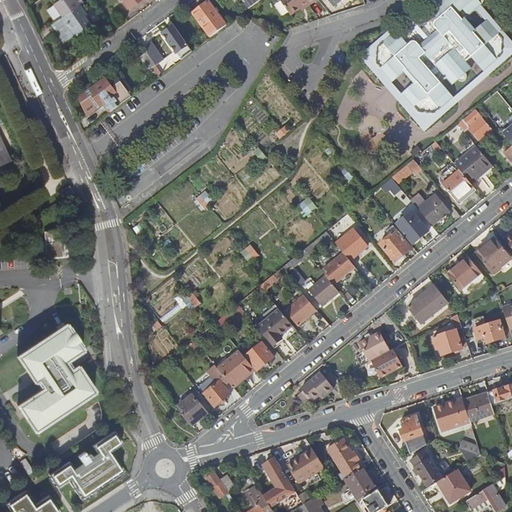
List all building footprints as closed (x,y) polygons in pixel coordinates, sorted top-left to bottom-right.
[(59,0),(60,0),(55,4),(64,16),(81,4),(85,2),(83,0),(59,0)] [(121,0),(127,8),(130,6),(131,8),(142,0),(121,0)] [(240,0),(248,10),(261,0),(240,0)] [(317,0),(316,0),(279,0),(290,16),(300,9),(306,5),(307,7),(317,0)] [(434,0),(428,6),(434,12),(421,23),(414,30),(403,39),(397,32),(395,34),(391,31),(384,37),(386,40),(377,47),(379,49),(378,50),(377,51),(376,53),(376,55),(376,57),(376,58),(377,59),(377,60),(378,61),(376,63),(384,71),(381,74),(388,81),(390,79),(392,81),(404,71),(406,69),(417,81),(415,83),(403,94),(405,97),(403,99),(410,106),(412,104),(419,112),(421,111),(422,111),(425,113),(426,113),(427,114),(428,114),(429,113),(430,113),(431,113),(432,112),(433,111),(435,113),(443,106),(445,108),(453,101),(451,99),(454,97),(442,82),(447,78),(452,84),(459,78),(460,79),(461,79),(462,79),(463,79),(464,79),(465,78),(465,77),(466,76),(466,74),(465,74),(464,73),(471,68),(466,61),(471,56),(483,71),(487,68),(489,70),(496,64),(494,62),(502,54),(501,52),(501,51),(502,50),(503,49),(504,48),(504,46),(504,45),(503,44),(503,42),(502,41),(504,39),(497,30),(499,28),(493,21),(491,22),(488,19),(474,31),(463,19),(478,7),(482,3),(483,2),(484,1),(484,0),(434,0)] [(202,25),(211,37),(226,26),(209,1),(192,13),(199,22),(202,25)] [(64,16),(52,25),(57,33),(55,34),(63,45),(76,36),(78,34),(77,32),(83,27),(86,31),(93,26),(86,16),(88,14),(81,4),(64,16)] [(408,23),(414,30),(421,23),(415,17),(408,23)] [(188,46),(174,26),(163,34),(177,54),(188,46)] [(78,34),(76,36),(77,37),(86,31),(83,27),(77,32),(78,34)] [(152,42),(145,48),(157,65),(164,60),(152,42)] [(162,74),(147,53),(140,58),(149,71),(152,69),(158,78),(162,74)] [(406,69),(404,71),(415,83),(417,81),(406,69)] [(104,104),(111,113),(131,97),(120,81),(112,88),(105,79),(80,97),(89,115),(104,104)] [(482,119),(469,130),(478,141),(491,131),(482,119)] [(0,166),(11,161),(0,136),(0,166)] [(437,142),(430,147),(436,155),(443,150),(437,142)] [(478,148),(456,166),(460,171),(472,185),(481,177),(479,175),(491,164),(478,148)] [(414,161),(392,179),(398,185),(413,173),(416,176),(422,171),(414,161)] [(479,175),(481,177),(494,167),(491,164),(479,175)] [(472,185),(460,171),(443,185),(459,205),(476,191),(472,185)] [(71,197),(72,193),(69,186),(61,190),(61,194),(65,201),(71,197)] [(206,207),(213,198),(204,191),(197,200),(206,207)] [(436,196),(419,210),(420,212),(433,227),(450,213),(436,196)] [(308,213),(318,208),(312,197),(302,202),(308,213)] [(419,210),(412,203),(408,207),(415,216),(420,212),(419,210)] [(418,220),(403,232),(414,246),(429,233),(418,220)] [(412,250),(394,227),(387,233),(391,237),(381,245),(395,263),(412,250)] [(77,256),(76,243),(62,244),(61,230),(44,232),(46,258),(62,257),(77,256)] [(354,231),(336,245),(344,254),(350,262),(368,248),(354,231)] [(496,239),(477,255),(492,274),(511,258),(496,239)] [(243,251),(249,260),(259,254),(253,244),(243,251)] [(305,251),(283,269),(287,275),(309,256),(305,251)] [(350,262),(344,254),(322,272),(326,277),(334,286),(355,268),(350,262)] [(448,275),(469,258),(468,256),(446,273),(448,275)] [(483,274),(469,258),(448,275),(461,292),(483,274)] [(296,270),(289,277),(298,289),(306,282),(296,270)] [(483,274),(470,284),(475,290),(487,280),(483,274)] [(334,286),(326,277),(309,291),(322,308),(340,293),(334,286)] [(449,303),(435,287),(425,295),(427,298),(423,302),(420,298),(408,309),(422,326),(449,303)] [(317,311),(305,296),(286,312),(299,327),(317,311)] [(239,305),(227,315),(231,319),(236,326),(248,316),(239,305)] [(511,307),(511,308),(511,306),(503,308),(510,331),(511,330),(511,307)] [(293,327),(280,310),(258,329),(274,347),(283,340),(280,337),(293,327)] [(449,315),(451,319),(457,315),(454,311),(449,315)] [(217,323),(221,327),(231,319),(227,315),(217,323)] [(500,322),(475,330),(478,341),(485,339),(487,345),(506,339),(500,322)] [(81,347),(83,345),(70,326),(68,327),(66,324),(17,357),(34,383),(38,380),(43,388),(17,406),(35,432),(95,392),(77,365),(71,370),(66,361),(83,350),(81,347)] [(468,346),(463,330),(457,332),(457,331),(434,338),(436,346),(439,345),(442,356),(462,350),(462,349),(468,346)] [(360,345),(369,363),(371,362),(390,352),(380,334),(360,345)] [(263,344),(246,357),(258,371),(275,358),(263,344)] [(390,352),(371,362),(379,377),(394,369),(395,370),(402,367),(393,350),(390,352)] [(255,369),(241,352),(218,370),(227,380),(229,383),(231,386),(245,374),(247,376),(255,369)] [(224,387),(229,383),(227,380),(218,370),(217,369),(215,366),(208,372),(218,384),(205,394),(216,408),(231,396),(224,387)] [(334,390),(321,374),(301,391),(303,393),(299,396),(305,404),(309,400),(312,403),(320,396),(323,399),(334,390)] [(502,389),(488,394),(492,407),(499,405),(498,402),(511,397),(511,386),(506,388),(506,390),(503,391),(502,389)] [(488,394),(463,402),(469,421),(494,413),(492,407),(488,394)] [(180,413),(192,428),(208,415),(193,396),(177,409),(180,413)] [(463,402),(462,400),(435,409),(443,432),(470,423),(469,421),(463,402)] [(405,441),(411,455),(427,445),(425,440),(427,439),(426,436),(424,437),(416,417),(400,423),(402,431),(400,431),(404,441),(405,441)] [(506,428),(501,430),(504,439),(509,438),(506,428)] [(66,480),(80,499),(123,470),(110,451),(122,443),(114,431),(92,446),(98,455),(101,460),(78,476),(74,471),(68,462),(49,475),(56,486),(66,480)] [(344,440),(328,449),(343,473),(358,464),(358,462),(361,461),(356,452),(353,454),(344,440)] [(463,441),(459,448),(469,463),(481,456),(478,446),(463,441)] [(324,469),(313,450),(304,455),(305,456),(300,460),(299,459),(287,466),(299,485),(324,469)] [(77,456),(82,465),(92,458),(89,454),(86,456),(84,452),(77,456)] [(296,492),(285,474),(283,475),(269,452),(258,459),(278,489),(266,496),(273,507),(296,492)] [(420,474),(427,487),(442,478),(439,474),(442,472),(439,468),(437,469),(426,452),(411,461),(416,469),(420,474)] [(74,471),(78,476),(101,460),(98,455),(92,458),(82,465),(74,471)] [(33,471),(25,458),(19,462),(28,475),(33,471)] [(363,468),(348,477),(362,499),(376,490),(363,468)] [(506,477),(505,469),(496,474),(500,481),(506,477)] [(457,471),(437,483),(439,486),(441,490),(443,489),(452,503),(470,492),(457,471)] [(220,480),(216,473),(206,478),(212,489),(213,488),(222,482),(220,480)] [(220,480),(222,482),(228,492),(228,493),(236,488),(227,475),(220,480)] [(500,481),(466,501),(472,510),(489,500),(492,504),(497,511),(505,507),(496,493),(506,487),(506,477),(500,481)] [(222,482),(213,488),(220,498),(228,492),(222,482)] [(441,490),(439,486),(436,488),(448,506),(452,503),(443,489),(441,490)] [(271,511),(273,511),(258,488),(247,494),(256,508),(249,511),(271,511)] [(379,490),(363,500),(370,511),(379,511),(389,506),(379,490)] [(60,511),(49,495),(35,505),(26,491),(6,504),(10,511),(60,511)] [(325,511),(319,502),(324,499),(321,494),(304,505),(308,511),(325,511)] [(489,500),(472,510),(472,511),(479,511),(492,504),(489,500)]
